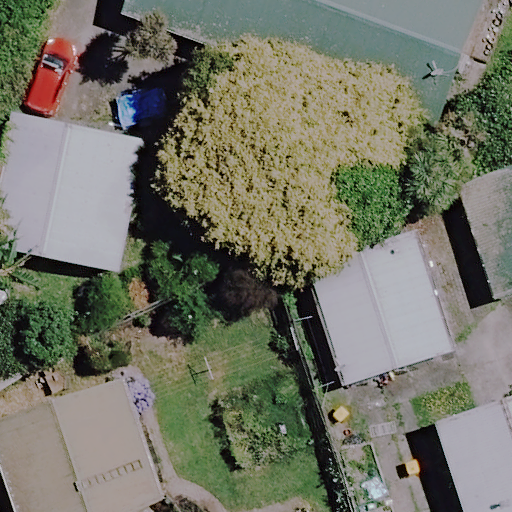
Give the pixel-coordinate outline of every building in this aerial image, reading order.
[(130,0),(125,17),(462,133),(508,0),(130,0)] [(148,153),(12,120),(0,169),(0,256),(115,285),(148,153)] [(511,302),(511,171),(459,187),(494,307),(511,302)] [(451,363),(416,238),(309,269),(345,393),(451,363)] [(159,511),(171,508),(130,386),(0,429),(0,473),(13,511),(159,511)] [(511,511),(511,411),(441,435),(466,511),(511,511)]
